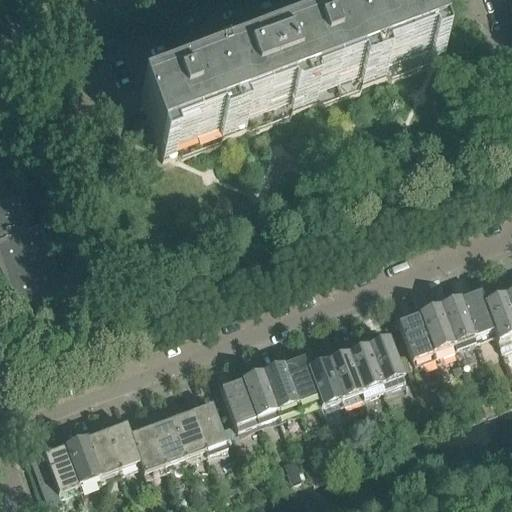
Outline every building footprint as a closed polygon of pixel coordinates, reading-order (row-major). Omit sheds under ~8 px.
[(391,6),(364,16),(366,21),(345,29),(367,89),(385,83),(391,86),(429,71),(432,65),(444,61),(422,0),(393,11),(391,6)] [(294,42),(296,47),(274,56),(297,116),(315,109),(321,112),(359,98),(362,91),(367,89),(345,29),(323,38),(321,32),(294,42)] [(226,74),(204,82),(227,142),(245,135),(251,138),(289,124),(292,118),(297,116),(274,56),(253,64),(251,58),(224,68),(226,74)] [(156,100),(139,106),(162,166),(175,162),(181,164),(219,150),(222,144),(227,142),(204,82),(183,90),(181,85),(154,95),(156,100)] [(16,202),(0,208),(0,269),(16,312),(62,294),(39,232),(28,236),(16,202)] [(502,299),(501,299),(503,304),(503,303),(511,326),(511,294),(502,299)] [(482,306),(481,307),(493,338),(499,355),(500,359),(511,354),(511,326),(503,303),(503,304),(501,299),(482,306)] [(479,300),(459,307),(473,345),(493,338),(481,307),(482,306),(479,300)] [(459,307),(438,315),(453,353),(454,358),(475,350),(473,345),(459,307)] [(438,315),(418,323),(432,361),(453,353),(438,315)] [(418,323),(397,330),(411,368),(432,361),(418,323)] [(388,347),(367,355),(381,393),(383,397),(404,390),(402,385),(388,347)] [(367,355),(347,362),(361,400),(363,405),(383,397),(381,393),(367,355)] [(347,362),(327,370),(341,408),(361,400),(347,362)] [(302,366),(282,374),(298,417),(317,409),(316,404),(306,377),(307,377),(302,366)] [(307,377),(306,377),(316,404),(317,409),(320,416),(322,421),(343,413),(341,408),(327,370),(307,377)] [(282,374),(261,381),(278,424),(298,417),(282,374)] [(261,381),(241,389),(257,432),(278,424),(261,381)] [(241,389),(220,397),(236,440),(257,432),(241,389)] [(211,413),(190,421),(204,459),(206,464),(227,456),(225,451),(211,413)] [(190,421),(170,428),(184,467),(204,459),(190,421)] [(170,428),(150,436),(164,474),(184,467),(170,428)] [(125,432),(105,440),(119,478),(139,471),(129,444),(130,444),(125,432)] [(129,444),(139,471),(143,482),(164,474),(150,436),(130,444),(129,444)] [(105,440),(84,448),(99,486),(119,478),(105,440)] [(84,448),(64,455),(78,493),(99,486),(84,448)] [(63,511),(59,501),(78,493),(64,455),(30,468),(46,511),(63,511)]
